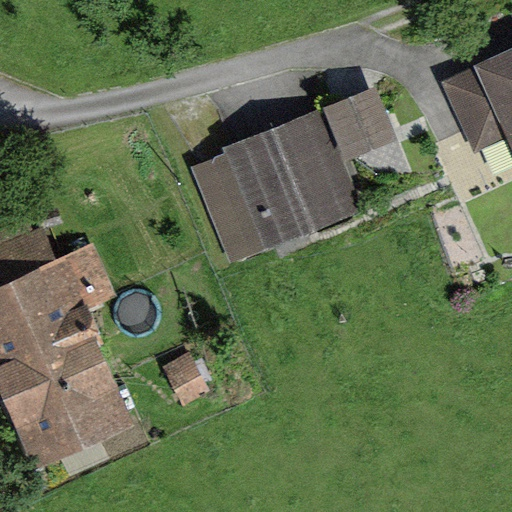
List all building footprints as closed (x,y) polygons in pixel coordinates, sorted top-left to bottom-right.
[(511,54),(450,83),(470,127),(505,111),(511,125),(511,54)] [(341,115),(353,144),(382,133),(371,103),(341,115)] [(319,123),(235,156),(267,230),(347,199),(319,123)] [(44,213),(47,224),(59,221),(55,209),(44,213)] [(0,249),(0,340),(45,446),(112,417),(67,317),(101,301),(82,255),(46,270),(31,236),(0,249)] [(166,367),(183,400),(206,388),(190,355),(166,367)]
